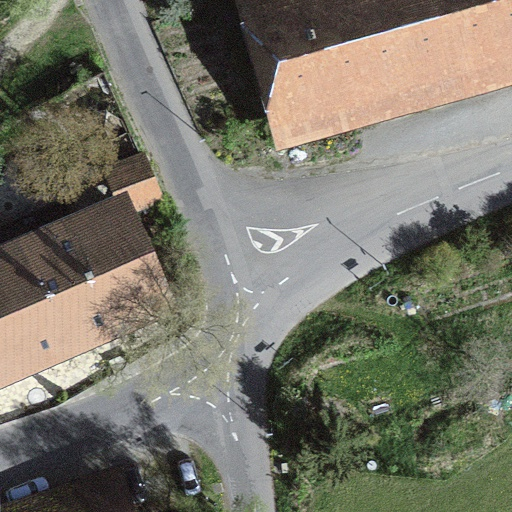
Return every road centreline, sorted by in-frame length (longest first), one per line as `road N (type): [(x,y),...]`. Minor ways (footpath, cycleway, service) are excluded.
road 1 (unclassified): [(243,317),(111,0)]
road 2 (tertiary): [(511,164),(353,217),(302,253),(243,317)]
road 3 (tertiary): [(243,317),(183,379),(112,420),(0,455)]
road 4 (tertiary): [(243,317),(256,511)]
